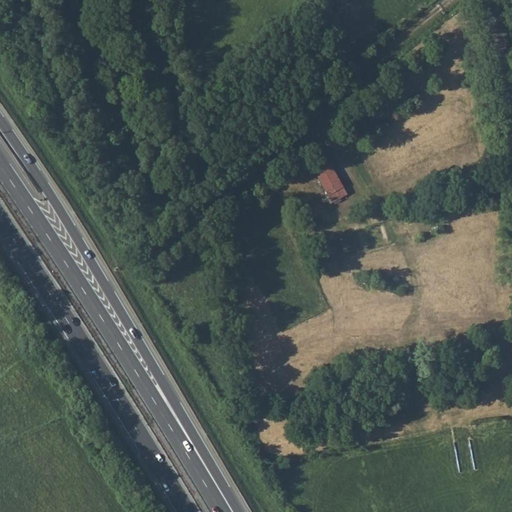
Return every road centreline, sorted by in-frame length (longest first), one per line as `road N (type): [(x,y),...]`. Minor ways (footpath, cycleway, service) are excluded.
road 1 (trunk): [(238,511),(0,121)]
road 2 (trunk): [(223,511),(0,165)]
road 3 (trunk): [(0,219),(186,511)]
road 4 (unclassified): [(487,0),(511,131)]
